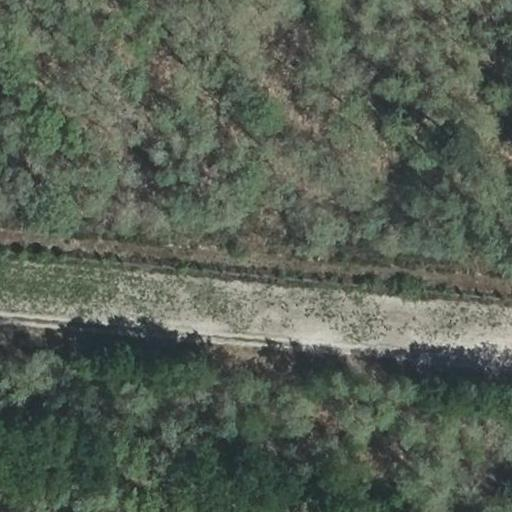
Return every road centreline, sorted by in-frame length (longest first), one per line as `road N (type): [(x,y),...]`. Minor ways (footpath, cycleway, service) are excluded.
road 1 (track): [(511,354),(0,308)]
road 2 (track): [(294,511),(138,499),(0,451)]
